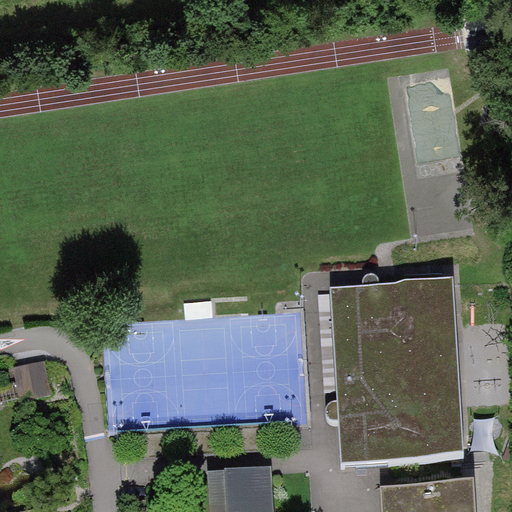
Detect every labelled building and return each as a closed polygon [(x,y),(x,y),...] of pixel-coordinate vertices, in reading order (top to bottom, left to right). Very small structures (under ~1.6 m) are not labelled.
[(453,283),(335,290),(343,463),(462,457),(453,283)] [(46,361),(12,368),(20,404),(54,396),(46,361)] [(291,427),(118,436),(119,458),(293,449),(291,427)] [(274,511),(272,466),(207,470),(209,511),(274,511)] [(475,511),(474,481),(380,487),(381,511),(475,511)]
